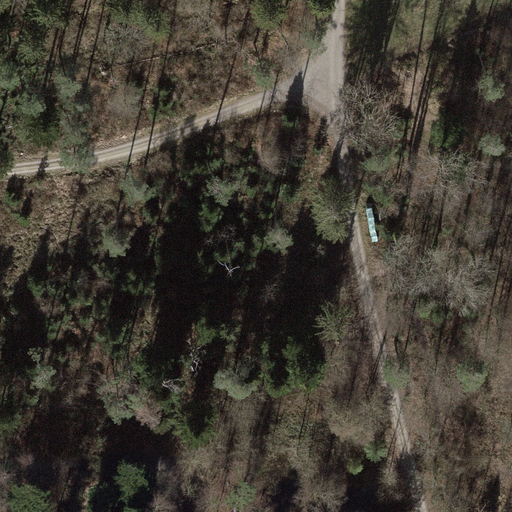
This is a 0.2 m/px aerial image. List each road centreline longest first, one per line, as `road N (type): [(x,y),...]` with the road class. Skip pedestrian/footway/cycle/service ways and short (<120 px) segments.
road 1 (track): [(340,0),(332,68),(343,170),(422,511)]
road 2 (track): [(0,170),(169,140),(332,68)]
